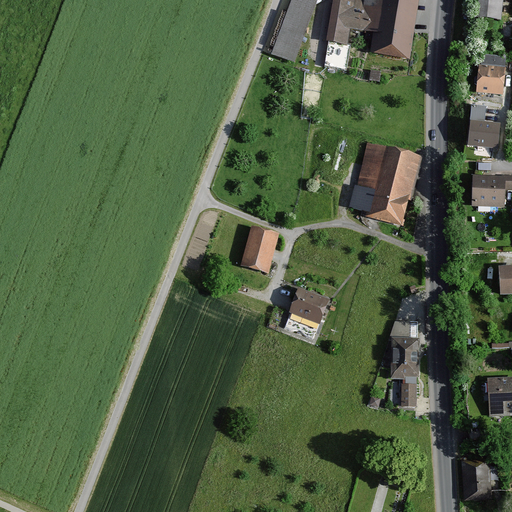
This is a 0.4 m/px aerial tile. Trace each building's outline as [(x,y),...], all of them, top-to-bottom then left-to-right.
[(319,0),(293,0),(272,57),(295,65),(319,0)] [(408,62),(418,0),(364,0),(364,2),(354,0),(335,0),(328,45),(349,48),(351,32),(374,35),(371,55),(408,62)] [(499,0),(478,0),(477,16),(497,19),(499,0)] [(507,71),(481,68),(478,94),(505,97),(507,71)] [(486,107),(472,106),(467,148),(498,151),(500,126),(484,124),(486,107)] [(402,225),(420,158),(367,144),(349,211),(402,225)] [(507,179),(475,178),(474,207),(506,208),(507,179)] [(269,274),(279,236),(253,229),(243,267),(269,274)] [(511,269),(501,270),(503,301),(511,300),(511,269)] [(323,325),(331,301),(300,290),(291,313),(323,325)] [(275,305),(270,324),(285,328),(290,310),(275,305)] [(420,341),(393,341),(393,380),(420,380),(420,341)] [(511,379),(490,381),(492,419),(511,417),(511,379)] [(412,404),(412,383),(398,383),(398,404),(412,404)] [(487,461),(463,464),(467,501),(492,499),(487,461)]
